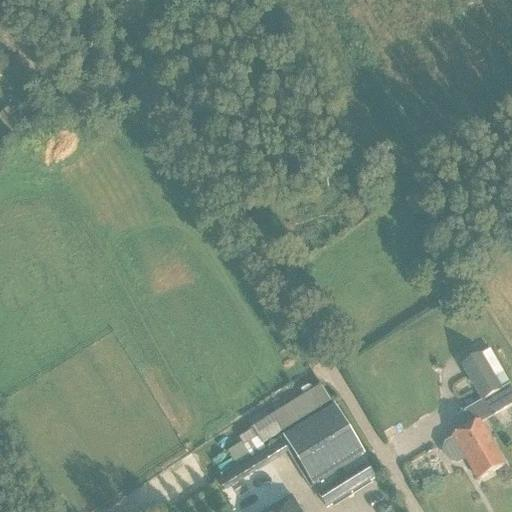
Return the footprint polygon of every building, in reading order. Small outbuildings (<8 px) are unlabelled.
[(451,436),(452,439),(445,443),(442,451),(449,462),(457,464),(466,459),(478,480),(505,464),(493,443),(494,442),(481,421),(511,402),(511,387),(489,349),(480,354),(480,353),(459,365),(480,401),(463,411),(470,424),(451,436)] [(253,429),(253,430),(240,439),(253,460),(266,451),(263,446),(331,404),(321,387),(253,429)] [(334,406),(292,432),(284,437),(313,485),(364,454),(334,406)] [(376,480),(366,464),(316,494),(326,510),(376,480)] [(300,511),(291,496),(264,511),(300,511)]
